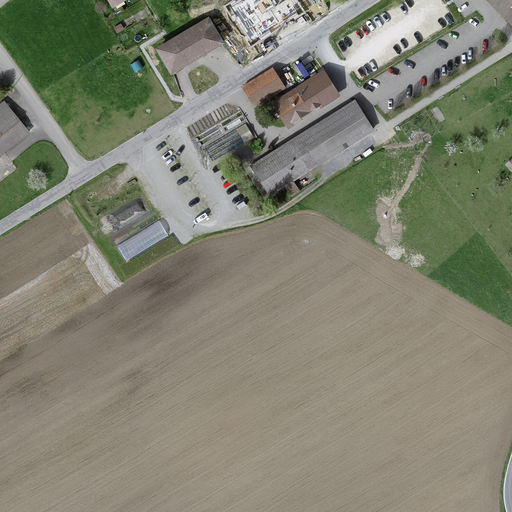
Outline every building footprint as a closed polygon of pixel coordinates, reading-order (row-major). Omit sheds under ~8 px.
[(281,0),(246,22),(260,46),(303,20),(290,0),(281,0)] [(511,0),(492,0),(511,20),(511,0)] [(208,21),(159,49),(172,71),(221,42),(208,21)] [(300,60),(304,66),(314,60),(310,54),(300,60)] [(284,86),(273,68),(242,87),(253,105),(284,86)] [(287,127),(339,94),(324,70),(271,102),(287,127)] [(0,155),(29,132),(4,100),(0,103),(0,155)] [(372,130),(354,102),(276,150),(271,153),(260,160),(278,189),(372,130)] [(210,163),(256,136),(247,121),(201,149),(205,156),(242,134),(243,135),(206,157),(210,163)] [(511,154),(503,161),(511,171),(511,169),(511,154)] [(217,202),(234,192),(228,182),(211,193),(217,202)] [(154,207),(145,194),(102,221),(111,235),(154,207)] [(168,230),(159,217),(117,243),(126,257),(168,230)]
